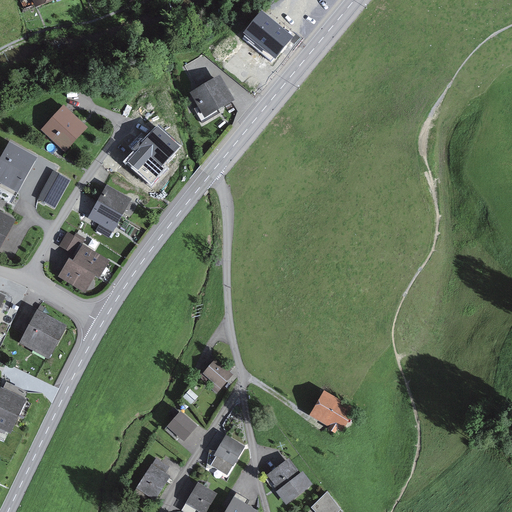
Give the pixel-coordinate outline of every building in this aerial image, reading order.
[(291,37),(261,12),(245,32),(275,56),(291,37)] [(219,80),(190,97),(204,122),(233,105),(219,80)] [(64,109),(43,132),(67,154),(88,131),(64,109)] [(146,183),(179,151),(158,130),(125,163),(146,183)] [(0,185),(18,195),(36,163),(8,147),(0,161),(0,185)] [(70,180),(53,170),(37,199),(54,209),(70,180)] [(129,200),(108,188),(100,203),(121,215),(129,200)] [(121,215),(100,203),(91,217),(112,229),(121,215)] [(0,215),(0,244),(12,222),(0,215)] [(74,264),(94,275),(98,278),(108,262),(84,248),(74,264)] [(94,275),(74,264),(70,261),(61,277),(85,291),(94,275)] [(49,361),(66,329),(36,313),(19,345),(49,361)] [(220,391),(233,376),(217,361),(204,376),(220,391)] [(23,400),(2,391),(0,395),(0,408),(16,416),(23,400)] [(355,411),(323,392),(309,417),(330,430),(328,432),(336,436),(339,430),(343,433),(355,411)] [(16,416),(0,408),(0,426),(10,431),(16,416)] [(181,413),(168,428),(185,443),(198,428),(181,413)] [(231,475),(245,448),(226,437),(211,464),(231,475)] [(286,505),(310,487),(290,459),(266,477),(286,505)] [(156,461),(138,489),(156,501),(175,472),(156,461)] [(210,511),(220,495),(199,484),(187,505),(199,511),(210,511)] [(337,511),(341,509),(327,491),(311,507),(315,511),(337,511)] [(233,496),(224,511),(257,511),(259,511),(233,496)]
